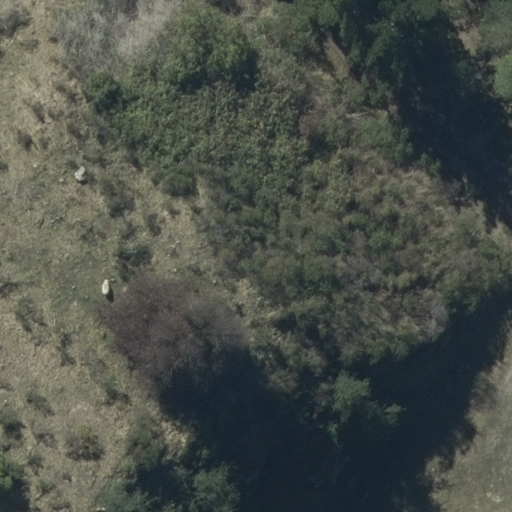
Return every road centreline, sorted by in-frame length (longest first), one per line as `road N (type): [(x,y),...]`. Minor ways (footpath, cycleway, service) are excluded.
road 1 (track): [(511,182),(467,157),(297,0)]
road 2 (track): [(511,126),(435,0)]
